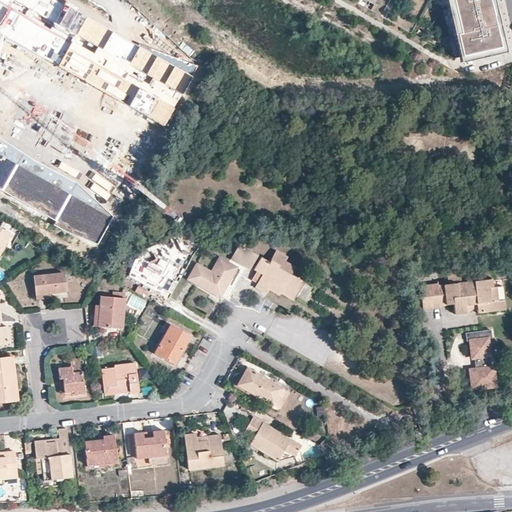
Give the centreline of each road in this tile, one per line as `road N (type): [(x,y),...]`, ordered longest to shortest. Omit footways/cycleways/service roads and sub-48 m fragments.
road 1 (primary): [(511,412),(229,511)]
road 2 (primary): [(279,511),(511,425)]
road 3 (residential): [(229,335),(203,388),(182,405),(43,419)]
road 4 (residential): [(382,511),(511,499)]
